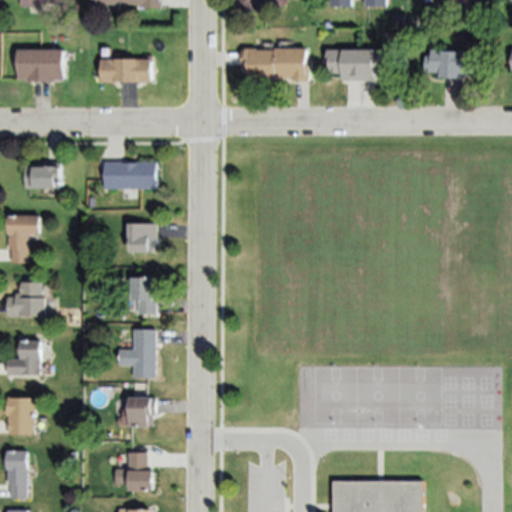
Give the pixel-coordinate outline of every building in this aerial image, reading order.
[(60,8),(59,0),(18,0),(19,9),(60,8)] [(162,0),(162,7),(144,6),(144,5),(107,4),(107,8),(91,8),(91,0),(162,0)] [(285,0),(285,7),(274,7),(274,0),(267,0),(267,10),(239,10),(239,0),(285,0)] [(328,0),(328,10),(350,10),(350,0),(363,0),(363,10),(385,10),(384,0),(328,0)] [(277,48),(308,48),(308,80),(294,80),(294,77),(280,77),(280,79),(250,79),(250,71),(245,71),(245,49),(259,49),(259,51),(277,51),(277,48)] [(475,52),(474,73),(466,72),(465,79),(442,77),(442,73),(427,72),(427,56),(432,55),(433,48),(475,52)] [(19,50),(65,50),(65,79),(56,79),(56,81),(28,81),(28,79),(19,79),(19,50)] [(329,50),(391,50),(390,65),(388,65),(387,74),(377,73),(375,80),(344,80),(344,73),(331,73),(331,59),(328,59),(329,50)] [(103,59),(154,59),(154,82),(104,82),(103,59)] [(201,125),(511,124),(511,511),(197,511),(198,502),(199,443),(201,125)] [(106,189),(106,162),(158,162),(158,188),(106,189)] [(28,188),(28,171),(36,170),(36,168),(62,167),(63,187),(28,188)] [(30,262),(13,263),(13,249),(12,215),(42,215),(42,235),(30,236),(30,262)] [(159,224),(159,240),(154,240),(154,251),(131,251),(131,223),(159,224)] [(159,314),(139,314),(139,300),(135,300),(135,278),(156,278),(156,298),(159,298),(159,314)] [(44,282),(44,298),(47,298),(47,316),(10,316),(10,297),(18,297),(18,293),(23,293),(23,282),(44,282)] [(97,285),(97,293),(89,293),(89,285),(97,285)] [(158,329),(158,378),(134,378),(135,366),(120,366),(121,349),(136,349),(136,329),(158,329)] [(43,374),(10,376),(9,360),(23,359),(22,342),(42,341),(43,351),(48,350),(48,360),(42,360),(43,374)] [(155,426),(133,427),(131,399),(158,397),(159,415),(155,415),(155,426)] [(37,398),(37,436),(9,436),(10,398),(37,398)] [(31,498),(12,498),(12,484),(10,484),(9,451),(30,451),(31,498)] [(157,490),(131,490),(132,472),(130,471),(131,452),(150,453),(149,469),(157,469),(157,490)]
